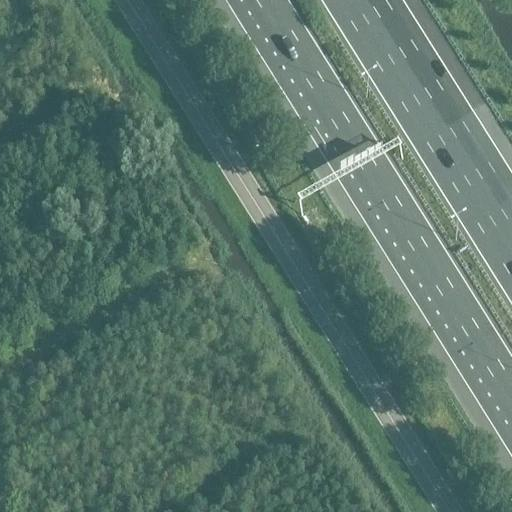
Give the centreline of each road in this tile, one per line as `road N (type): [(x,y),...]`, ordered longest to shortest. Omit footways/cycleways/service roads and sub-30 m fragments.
road 1 (tertiary): [(451,511),(125,0)]
road 2 (motorway): [(254,0),(511,414)]
road 3 (motorway): [(511,244),(357,0)]
